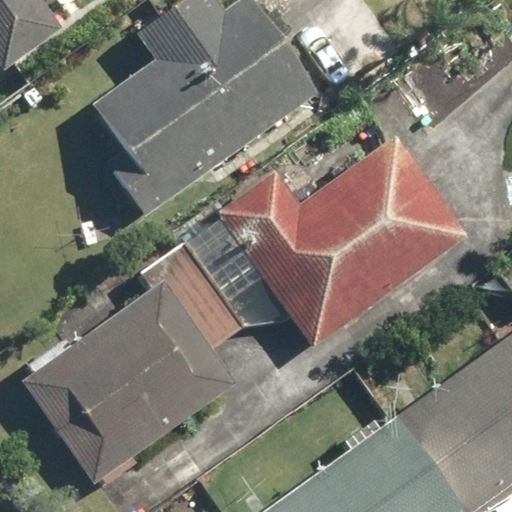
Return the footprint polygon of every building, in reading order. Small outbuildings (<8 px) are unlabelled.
[(48,0),(0,0),(0,44),(16,64),(62,25),(44,4),(48,0)] [(322,96),(254,0),(243,0),(224,14),(214,0),(188,0),(135,37),(154,64),(89,109),(126,162),(107,175),(139,221),(322,96)] [(220,295),(262,264),(323,346),(472,236),(395,134),(302,203),(277,170),(223,211),(225,215),(184,245),(220,295)] [(243,387),(217,351),(241,334),(206,286),(182,303),(167,283),(28,384),(104,488),(243,387)] [(511,341),(405,419),(471,511),(480,511),(511,489),(511,341)] [(276,511),(471,511),(405,419),(276,511)]
